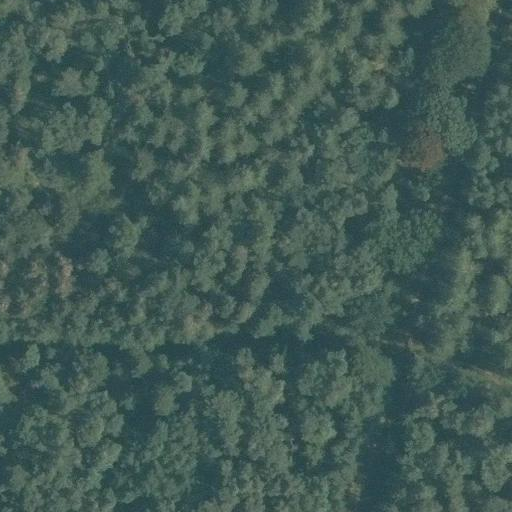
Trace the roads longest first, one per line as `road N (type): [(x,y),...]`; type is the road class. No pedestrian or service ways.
road 1 (track): [(380,330),(0,345)]
road 2 (track): [(476,0),(380,330)]
road 3 (track): [(380,330),(333,511)]
